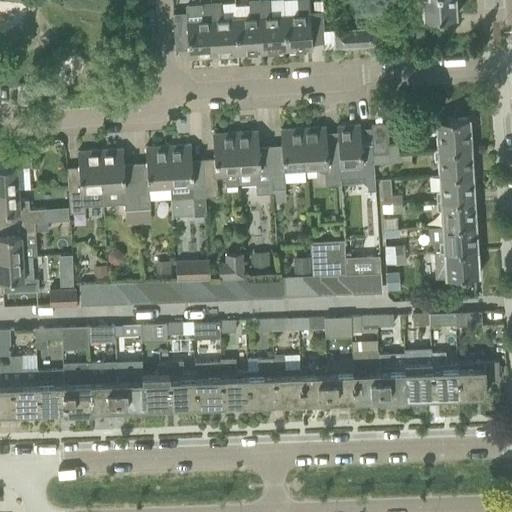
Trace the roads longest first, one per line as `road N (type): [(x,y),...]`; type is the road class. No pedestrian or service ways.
road 1 (residential): [(168,97),(511,67)]
road 2 (residential): [(38,472),(279,463)]
road 3 (residential): [(279,463),(511,455)]
road 4 (residential): [(292,511),(511,505)]
road 5 (residential): [(0,123),(145,115),(168,97)]
